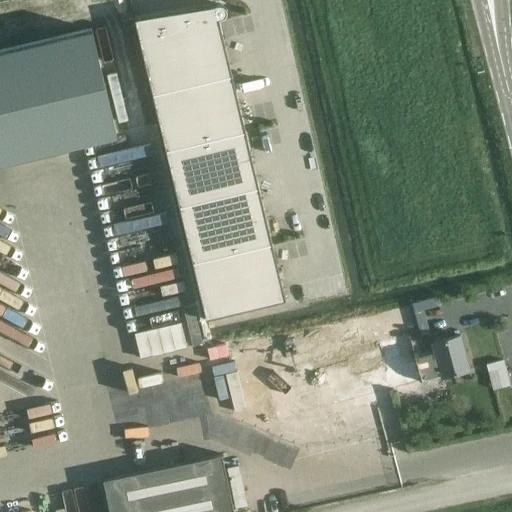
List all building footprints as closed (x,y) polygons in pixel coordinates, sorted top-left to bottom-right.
[(141,45),(220,26),(218,19),(220,19),(221,19),(222,18),(224,17),(225,17),(225,15),(226,14),(226,13),(227,12),(226,10),(226,9),(225,8),(225,7),(224,6),(222,5),(221,5),(220,4),(218,4),(214,5),(199,7),(134,18),(141,45)] [(233,80),(220,26),(141,45),(153,99),(233,80)] [(0,50),(0,161),(116,133),(91,28),(0,50)] [(246,135),(233,80),(153,99),(166,154),(246,135)] [(259,189),(246,135),(166,154),(180,208),(180,209),(259,189)] [(114,187),(117,197),(163,183),(160,173),(114,187)] [(272,244),(259,189),(180,209),(193,263),(272,244)] [(285,299),(272,244),(193,263),(206,318),(285,299)] [(372,325),(263,354),(286,443),(396,415),(372,325)] [(434,349),(415,353),(424,381),(469,369),(460,334),(432,341),(434,349)] [(497,368),(488,370),(493,390),(502,387),(497,368)] [(234,511),(222,454),(103,479),(109,511),(234,511)]
